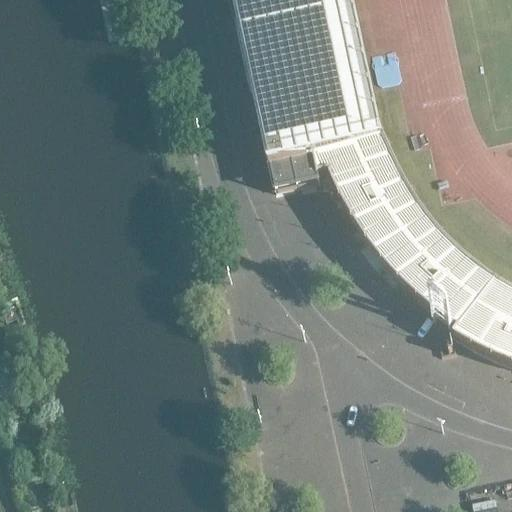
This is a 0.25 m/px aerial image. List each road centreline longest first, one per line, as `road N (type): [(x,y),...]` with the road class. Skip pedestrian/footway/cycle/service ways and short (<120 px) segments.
road 1 (unclassified): [(191,0),(241,212),(302,318),(346,366)]
road 2 (unclassified): [(346,366),(404,401),(511,442)]
road 3 (unclassified): [(346,366),(346,422),(363,511)]
